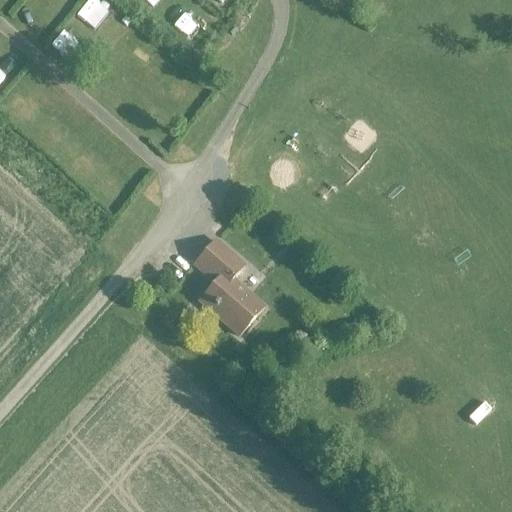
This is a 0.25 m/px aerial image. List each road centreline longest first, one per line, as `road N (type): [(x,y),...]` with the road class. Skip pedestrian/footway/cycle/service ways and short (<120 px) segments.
road 1 (unknown): [(203,164),(511,382)]
road 2 (unclassified): [(0,409),(189,196)]
road 3 (track): [(277,38),(396,83)]
